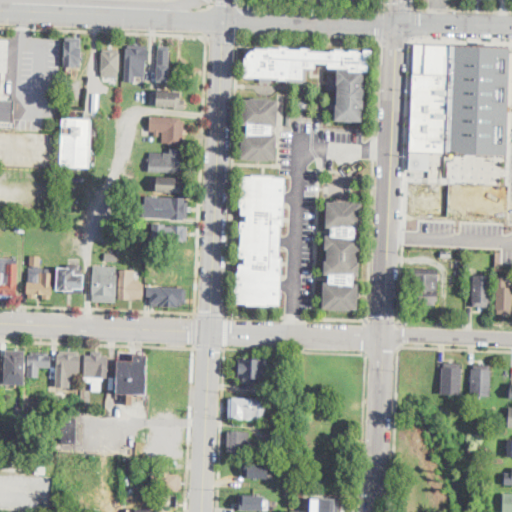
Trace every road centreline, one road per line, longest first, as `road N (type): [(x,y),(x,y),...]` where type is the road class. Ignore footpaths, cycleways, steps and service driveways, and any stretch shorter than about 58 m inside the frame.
road 1 (secondary): [(399,0),(384,336)]
road 2 (tertiary): [(212,331),(224,20)]
road 3 (secondary): [(224,20),(511,26)]
road 4 (secondary): [(0,9),(224,20)]
road 5 (residential): [(0,323),(212,331)]
road 6 (tertiary): [(204,511),(212,331)]
road 7 (secondary): [(384,336),(377,511)]
road 8 (residential): [(212,331),(384,336)]
road 9 (residential): [(384,336),(511,338)]
